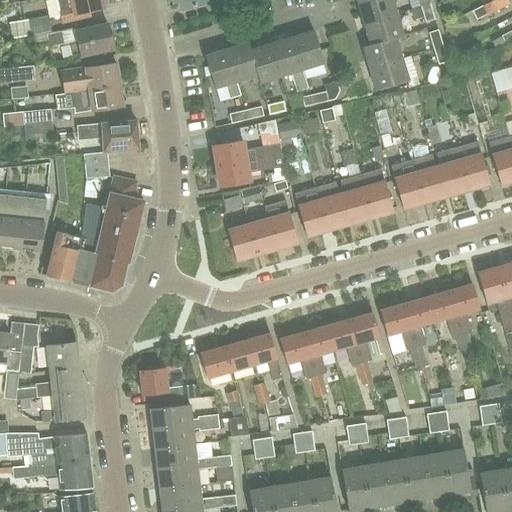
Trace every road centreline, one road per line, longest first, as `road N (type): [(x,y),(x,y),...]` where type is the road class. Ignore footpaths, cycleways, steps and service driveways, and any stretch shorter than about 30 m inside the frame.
road 1 (residential): [(153,275),(226,303),(511,222)]
road 2 (residential): [(153,275),(173,191),(154,52)]
road 3 (residential): [(154,52),(346,6)]
road 4 (residential): [(117,511),(104,393),(127,323)]
road 5 (residential): [(127,323),(0,293)]
